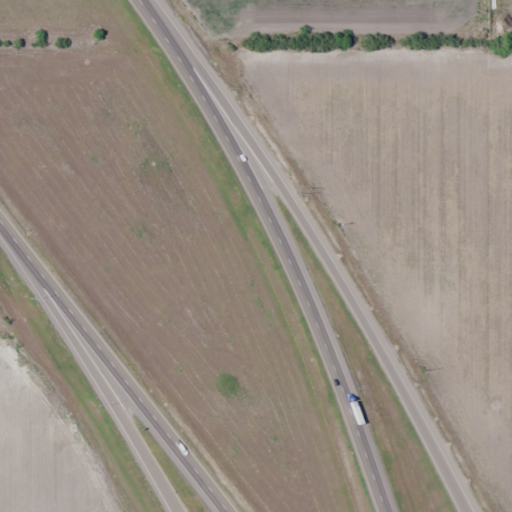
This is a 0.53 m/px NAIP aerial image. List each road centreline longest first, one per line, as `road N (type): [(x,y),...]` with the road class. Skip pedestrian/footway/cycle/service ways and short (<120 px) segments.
road 1 (trunk): [(465,511),(364,318),(211,83),(147,0)]
road 2 (trunk): [(384,511),(328,354),(262,204),(137,0)]
road 3 (trunk): [(0,221),(226,511)]
road 4 (trunk): [(10,235),(176,511)]
